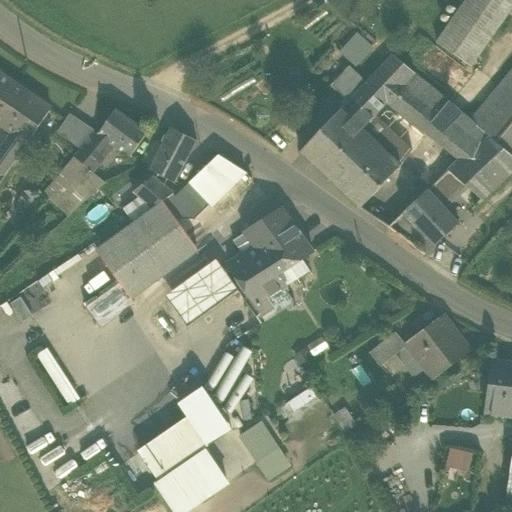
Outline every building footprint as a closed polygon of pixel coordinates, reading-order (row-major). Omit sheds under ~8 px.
[(511,0),(466,0),(436,43),(470,67),(511,5),(511,0)] [(374,48),(358,33),(339,53),(356,68),(374,48)] [(341,109),(361,129),(414,73),(392,55),(366,83),(348,102),(341,109)] [(330,86),(348,102),(366,83),(349,66),(336,80),(330,86)] [(511,72),(471,122),(488,136),(511,156),(511,72)] [(0,126),(11,134),(26,145),(51,108),(0,73),(0,126)] [(400,165),(425,133),(449,103),(414,73),(361,129),(400,165)] [(425,133),(436,142),(462,114),(449,103),(425,133)] [(300,152),(360,209),(401,166),(400,165),(361,129),(341,109),(300,152)] [(114,110),(97,135),(119,151),(129,158),(146,133),(114,110)] [(436,142),(459,160),(460,159),(466,163),(488,136),(471,122),(462,114),(436,142)] [(77,151),(93,132),(70,116),(56,136),(77,151)] [(149,170),(174,184),(197,141),(170,128),(149,170)] [(107,167),(119,151),(97,135),(94,132),(73,157),(89,171),(88,172),(90,173),(91,172),(93,173),(101,163),(107,167)] [(0,149),(0,157),(11,166),(26,145),(11,134),(0,149)] [(511,172),(511,156),(488,136),(466,163),(460,159),(459,160),(443,176),(459,194),(473,209),(511,172)] [(208,204),(211,207),(245,173),(218,155),(189,183),(208,204)] [(0,157),(0,174),(4,177),(11,166),(0,157)] [(73,157),(66,167),(82,180),(88,172),(89,171),(73,157)] [(68,218),(104,185),(90,173),(88,172),(82,180),(66,167),(42,195),(68,218)] [(425,192),(442,210),(459,194),(443,176),(425,192)] [(150,206),(152,208),(173,194),(152,177),(132,192),(138,197),(150,206)] [(162,202),(174,218),(193,219),(208,204),(189,183),(175,196),(173,194),(162,202)] [(442,210),(425,192),(400,215),(432,249),(457,225),(442,210)] [(150,206),(138,197),(123,209),(130,220),(150,206)] [(84,304),(100,327),(134,303),(132,299),(198,252),(174,218),(162,202),(153,209),(133,223),(96,250),(118,279),(84,304)] [(244,233),(244,234),(253,248),(243,254),(229,263),(233,269),(226,274),(237,291),(257,319),(268,311),(261,302),(285,288),(285,287),(276,275),(301,259),(312,252),(282,209),(244,233)] [(233,241),(243,254),(253,248),(244,234),(233,241)] [(310,271),(301,259),(276,275),(285,287),(310,271)] [(165,297),(187,327),(237,291),(226,274),(216,260),(165,297)] [(10,304),(23,323),(33,316),(20,298),(10,304)] [(405,344),(406,346),(424,370),(432,381),(471,351),(444,314),(405,344)] [(368,354),(380,367),(396,355),(406,346),(405,344),(395,332),(368,354)] [(321,337),(306,346),(313,357),(328,348),(321,337)] [(413,378),(424,370),(406,346),(396,355),(413,378)] [(306,348),(295,355),(301,366),(312,359),(306,348)] [(38,355),(70,405),(80,399),(47,349),(38,355)] [(484,415),(511,418),(511,362),(492,360),(484,415)] [(308,386),(281,402),(292,419),(318,402),(308,386)] [(181,408),(190,420),(140,455),(157,481),(207,446),(231,430),(205,392),(181,408)] [(335,419),(344,432),(355,422),(347,411),(335,419)] [(361,433),(355,422),(344,432),(349,440),(361,433)] [(283,459),(259,423),(240,436),(263,472),(283,459)] [(207,446),(157,481),(154,483),(173,511),(182,511),(226,482),(204,449),(207,447),(207,446)] [(473,453),(449,448),(445,467),(469,472),(473,453)]
